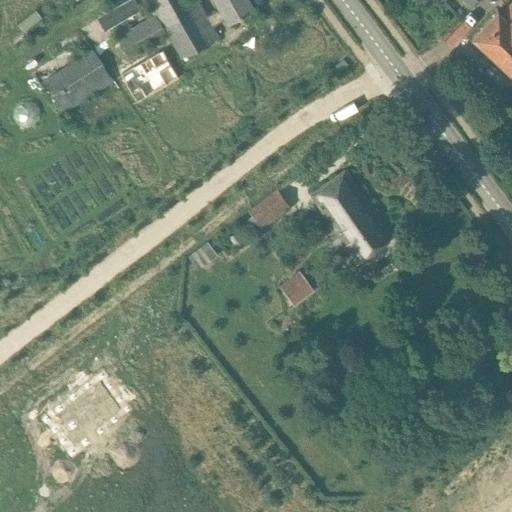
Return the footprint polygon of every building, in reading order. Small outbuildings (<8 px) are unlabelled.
[(105,30),(127,18),(138,12),(141,10),(134,0),(127,0),(98,17),(105,30)] [(127,21),(113,30),(127,56),(167,33),(182,59),(186,57),(203,47),(219,38),(213,26),(226,19),(228,23),(255,8),(250,0),(214,0),(220,10),(208,17),(198,0),(145,0),(153,14),(143,20),(132,26),(130,27),(127,21)] [(511,73),(511,2),(501,14),(498,10),(473,37),(511,73)] [(120,73),(132,94),(141,89),(146,97),(180,78),(163,48),(120,73)] [(62,114),(113,82),(91,49),(40,82),(62,114)] [(16,123),(17,124),(17,125),(18,126),(19,126),(20,127),(22,127),(23,128),(24,128),(25,128),(26,128),(27,128),(28,128),(30,128),(31,127),(32,127),(33,126),(34,126),(35,125),(36,124),(36,123),(37,122),(38,121),(38,120),(39,119),(39,118),(39,117),(39,116),(40,115),(39,114),(39,113),(39,111),(39,110),(38,109),(38,108),(37,107),(36,106),(36,105),(35,105),(34,104),(33,103),(32,103),(31,102),(30,102),(28,102),(27,102),(26,102),(25,102),(24,102),(23,102),(22,102),(20,103),(19,103),(18,104),(17,105),(16,106),(15,107),(14,108),(14,109),(13,110),(13,111),(13,113),(13,114),(13,115),(13,116),(13,117),(13,118),(13,119),(14,120),(14,122),(15,122),(16,123)] [(358,265),(395,237),(345,171),(310,197),(358,265)] [(253,215),(247,220),(253,228),(259,224),(263,230),(292,208),(276,190),(249,211),(253,215)] [(198,268),(217,254),(207,241),(188,255),(198,268)] [(294,305),(314,290),(299,271),(279,285),(294,305)] [(101,376),(45,420),(72,454),(81,447),(128,410),(101,376)]
